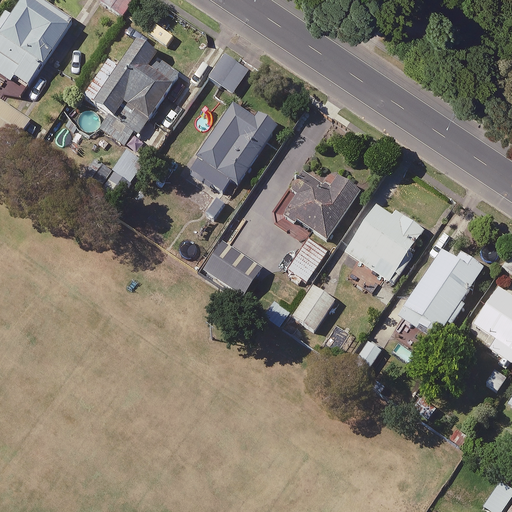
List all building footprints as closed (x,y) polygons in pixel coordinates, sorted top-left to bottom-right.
[(71,26),(33,0),(24,0),(0,36),(0,74),(15,85),(19,79),(30,87),(71,26)] [(141,2),(137,0),(104,0),(100,8),(125,25),(141,2)] [(179,78),(136,49),(120,73),(107,64),(83,101),(116,124),(107,137),(129,151),(179,78)] [(247,73),(222,57),(205,84),(230,100),(247,73)] [(31,122),(0,102),(0,137),(15,147),(31,122)] [(274,134),(233,107),(185,180),(219,203),(230,186),(237,190),(274,134)] [(146,169),(125,155),(112,174),(100,167),(89,183),(121,205),(146,169)] [(358,198),(337,183),(325,200),(311,190),(303,202),(297,198),(284,216),(325,245),(358,198)] [(389,220),(374,210),(344,255),(392,288),(408,264),(404,261),(422,235),(393,215),(389,220)] [(261,271),(222,245),(203,275),(242,301),(261,271)] [(325,257),(305,245),(286,276),(306,288),(325,257)] [(455,262),(441,253),(399,318),(437,342),(482,272),(458,257),(455,262)] [(334,304),(313,290),(292,320),(314,334),(334,304)] [(511,301),(496,291),(471,328),(494,343),(487,352),(510,367),(511,364),(511,301)] [(290,316),(274,305),(263,320),(279,331),(290,316)] [(382,352),(367,343),(350,370),(365,379),(382,352)]
